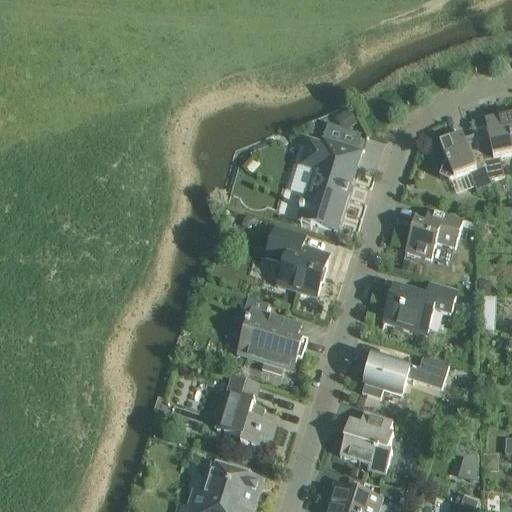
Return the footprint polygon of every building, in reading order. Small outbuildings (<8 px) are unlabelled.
[(348,113),(340,119),(348,131),(357,124),(348,113)] [(486,128),(475,130),(491,188),(492,188),(490,182),(505,179),(501,161),(511,158),(511,135),(508,117),(485,122),(486,128)] [(477,194),(491,188),(475,130),(474,131),(475,136),(464,141),(462,135),(440,144),(448,165),(446,165),(440,179),(449,183),(470,175),(477,194)] [(323,141),(322,145),(309,141),(300,168),(313,172),(298,221),(337,233),(362,153),(323,141)] [(486,205),(486,216),(495,216),(496,205),(486,205)] [(511,211),(500,210),(502,219),(502,220),(511,221),(511,220),(511,211)] [(425,226),(415,223),(406,254),(431,262),(437,245),(455,251),(463,224),(430,213),(425,226)] [(476,231),(475,232),(476,232),(485,235),(489,221),(481,218),(480,218),(476,231)] [(306,239),(275,229),(266,260),(284,266),(277,289),(316,301),(330,257),(303,249),(306,239)] [(478,294),(490,295),(490,288),(485,283),(479,282),(478,294)] [(458,294),(431,286),(427,299),(395,289),(384,325),(426,339),(434,312),(450,317),(458,294)] [(244,313),(251,315),(238,358),(293,375),(297,360),(302,362),(307,343),(298,340),(302,327),(266,316),(269,307),(248,300),(244,313)] [(480,300),(480,316),(496,316),(496,300),(480,300)] [(407,381),(423,386),(442,392),(450,365),(424,357),(419,371),(387,360),(386,365),(373,361),(362,396),(381,402),(383,394),(402,399),(407,381)] [(260,388),(233,380),(217,433),(242,441),(241,446),(269,454),(277,428),(262,423),(266,412),(254,408),(260,388)] [(345,442),(343,449),(340,458),(369,468),(368,473),(385,478),(392,455),(388,454),(394,437),(390,436),(393,425),(364,416),(361,427),(349,424),(344,441),(345,442)] [(461,445),(458,456),(467,459),(461,478),(476,483),(478,475),(478,451),(461,445)] [(232,467),(230,473),(214,468),(205,497),(194,494),(188,511),(255,511),(264,483),(249,478),(250,473),(232,467)] [(334,486),(326,511),(379,511),(383,501),(379,500),(378,500),(362,495),(365,485),(350,481),(347,490),(334,486)] [(381,490),(379,497),(391,500),(393,494),(381,490)] [(479,511),(479,503),(464,497),(459,511),(479,511)]
